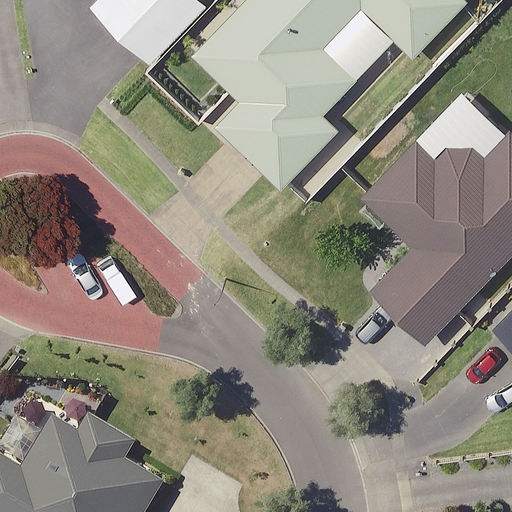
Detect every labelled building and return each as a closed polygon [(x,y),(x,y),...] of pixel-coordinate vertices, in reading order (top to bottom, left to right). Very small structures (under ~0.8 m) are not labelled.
[(96,0),(90,7),(148,65),(204,9),(198,3),(200,0),(96,0)] [(370,144),(342,116),(404,54),(411,61),(470,2),(467,0),(226,0),(183,42),(217,76),(195,98),(223,127),(256,162),(302,211),(370,144)] [(511,251),(511,136),(486,163),(456,134),(434,158),(420,144),(366,200),(417,248),(374,294),(426,343),(511,251)] [(511,315),(497,333),(511,346),(511,315)] [(132,451),(91,427),(78,449),(52,434),(22,483),(0,469),(0,511),(154,511),(162,499),(119,473),(132,451)]
